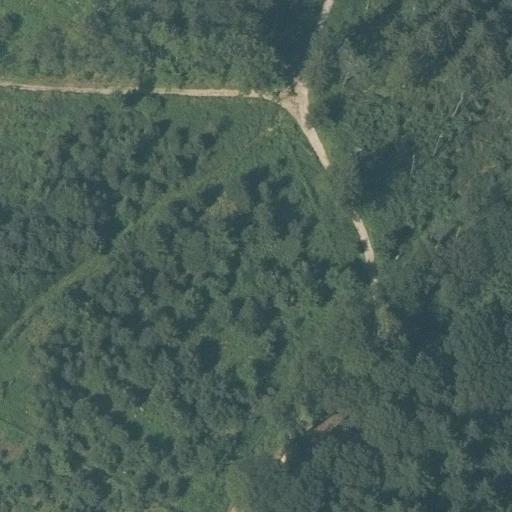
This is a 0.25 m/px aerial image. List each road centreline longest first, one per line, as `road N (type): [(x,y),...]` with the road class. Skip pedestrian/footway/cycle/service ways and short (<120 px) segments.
road 1 (unknown): [(296,99),(0,84)]
road 2 (track): [(388,375),(363,235),(296,99)]
road 3 (track): [(388,375),(284,511)]
road 4 (track): [(511,267),(388,375)]
